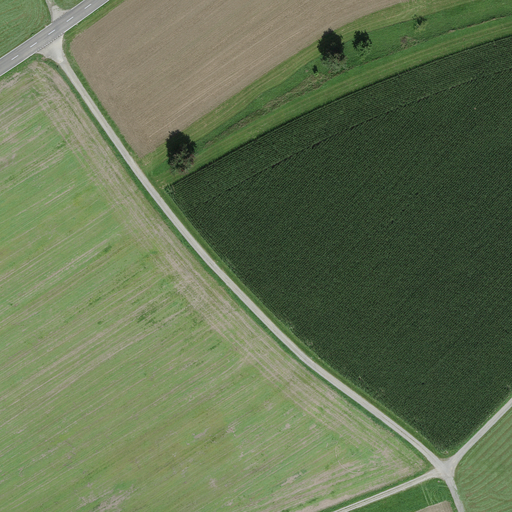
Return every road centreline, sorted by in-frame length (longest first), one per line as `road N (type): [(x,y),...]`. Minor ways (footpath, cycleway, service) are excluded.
road 1 (track): [(461,511),(446,468),(284,335),(174,216),(58,61),(50,35)]
road 2 (track): [(347,511),(446,468),(511,399)]
road 3 (secondary): [(101,0),(0,68)]
